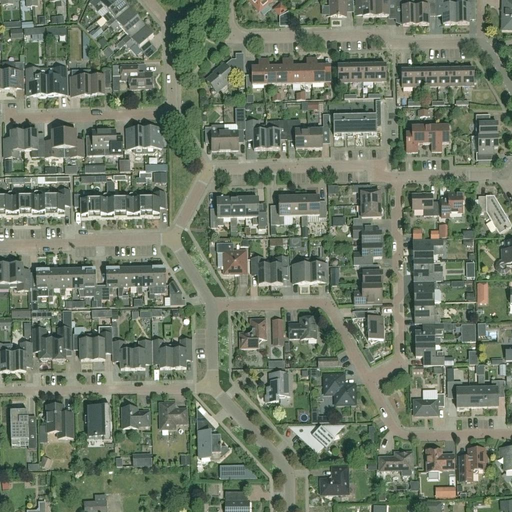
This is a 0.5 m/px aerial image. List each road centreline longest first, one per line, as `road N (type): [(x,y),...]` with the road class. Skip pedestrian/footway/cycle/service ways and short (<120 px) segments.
road 1 (residential): [(511,92),(480,44),(389,44),(378,35),(245,38),(231,27),(229,0)]
road 2 (residential): [(148,0),(168,23),(173,112),(18,119),(0,108)]
road 3 (residential): [(174,239),(208,170),(367,166),(392,178)]
road 4 (residential): [(368,379),(397,366),(392,178)]
road 5 (residential): [(211,388),(0,392)]
road 6 (residential): [(211,307),(325,304),(368,379)]
road 7 (residential): [(368,379),(396,432),(406,436),(511,433)]
road 8 (residential): [(0,248),(174,239)]
road 9 (residential): [(289,511),(286,469),(211,388)]
